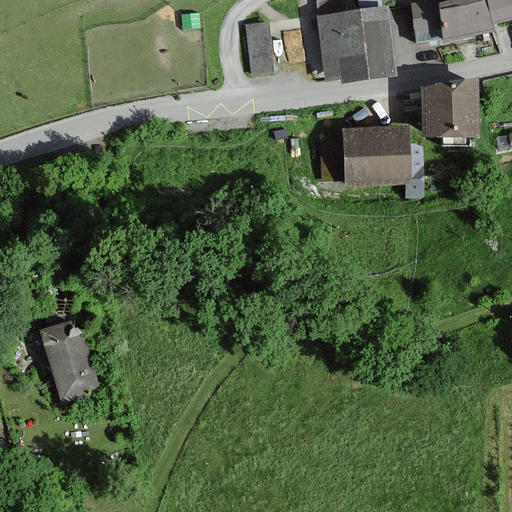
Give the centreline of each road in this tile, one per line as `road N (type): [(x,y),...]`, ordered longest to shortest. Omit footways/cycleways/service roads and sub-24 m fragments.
road 1 (residential): [(156,111),(511,62)]
road 2 (unclassified): [(0,152),(156,111)]
